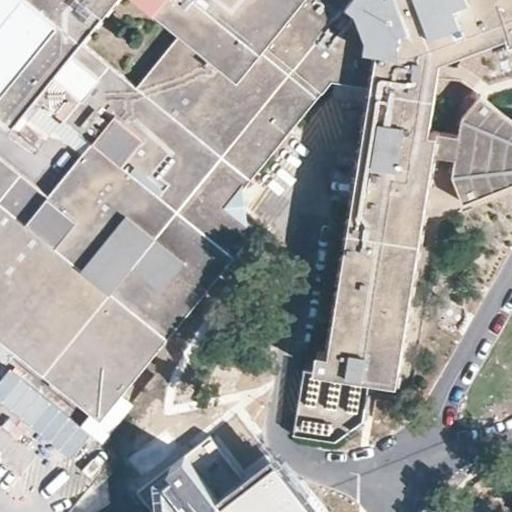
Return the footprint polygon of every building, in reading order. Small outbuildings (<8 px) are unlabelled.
[(0,337),(7,343),(0,351),(0,352),(84,423),(86,420),(110,392),(242,233),(214,209),(322,80),(362,87),(324,295),(395,309),(407,239),(423,150),(444,151),(447,127),(419,121),(431,63),(511,31),(511,0),(0,0),(0,72),(25,93),(79,138),(36,191),(0,161),(0,337)] [(0,72),(0,123),(25,93),(0,72)] [(460,128),(447,127),(444,151),(455,153),(452,176),(462,203),(511,184),(511,121),(480,96),(461,118),(460,128)] [(395,309),(324,295),(314,348),(342,353),(339,373),(353,376),(370,379),(382,381),(395,309)] [(299,366),(339,373),(342,353),(314,348),(303,346),(299,366)] [(339,373),(299,366),(292,365),(280,428),(322,435),(348,418),(353,376),(339,373)] [(13,370),(0,384),(0,400),(72,463),(93,439),(13,370)] [(121,401),(110,392),(86,420),(97,430),(121,401)]
